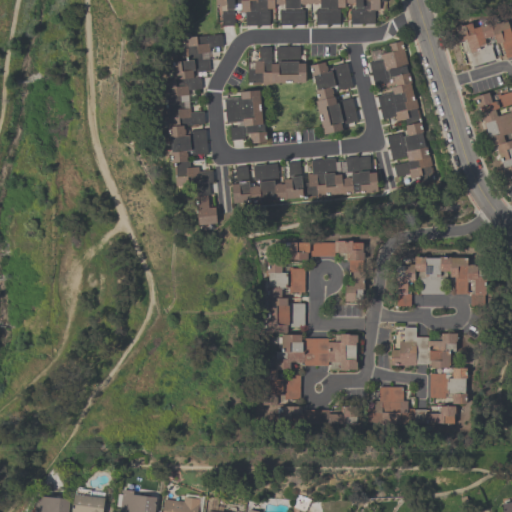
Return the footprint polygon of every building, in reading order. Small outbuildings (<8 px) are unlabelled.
[(233,25),(221,25),(221,11),(220,11),(220,6),(214,6),(214,0),(239,0),(239,12),(233,12),(233,25)] [(239,0),(239,12),(244,12),(244,25),(268,25),(268,8),(273,8),(272,4),(272,0),(239,0)] [(272,0),(272,4),(283,4),(283,9),(279,9),(279,24),(303,24),(303,10),(298,10),(298,4),(309,4),(309,0),(272,0)] [(309,0),(309,4),(319,4),(319,9),(315,10),(315,24),(338,23),(338,8),(343,8),(343,4),(343,0),(309,0)] [(349,24),(349,8),(353,8),(353,3),(343,4),(343,0),(384,0),(384,1),(378,1),(378,10),(373,10),(373,23),(349,24)] [(511,55),(505,58),(500,42),(495,44),(492,35),(483,38),(485,45),(491,44),(491,46),(490,47),(494,59),(471,66),(467,53),(469,52),(466,41),(458,43),(452,26),(460,24),(461,25),(470,23),(472,28),(478,26),(478,23),(488,20),(489,25),(506,20),(509,32),(511,31),(511,55)] [(216,224),(197,225),(194,184),(174,186),(172,162),(169,163),(169,152),(170,152),(169,137),(168,137),(167,126),(166,126),(165,118),(167,118),(167,116),(165,116),(163,80),(172,79),(171,62),(185,61),(183,37),(220,35),(221,46),(208,47),(208,52),(205,52),(206,55),(207,55),(208,59),(207,59),(208,71),(197,72),(197,73),(192,73),(192,77),(199,77),(200,89),(187,90),(188,108),(189,108),(189,112),(202,111),(203,124),(182,126),(183,129),(184,129),(184,134),(183,134),(183,135),(189,135),(189,127),(204,126),(206,154),(193,154),(192,150),(185,151),(185,153),(186,153),(186,157),(186,161),(188,161),(188,167),(197,167),(197,171),(210,170),(211,182),(208,183),(208,195),(206,195),(207,208),(214,207),(216,224)] [(433,180),(419,183),(418,177),(411,178),(410,174),(401,176),(400,175),(394,176),(392,165),(406,161),(405,157),(390,160),(384,136),(400,132),(401,137),(406,135),(406,134),(405,134),(404,130),(405,129),(402,120),(395,121),(394,116),(380,119),(375,96),(389,92),(390,95),(392,94),(390,87),(393,86),(391,76),(387,78),(388,82),(373,86),(367,62),(380,59),(379,55),(389,52),(387,44),(401,40),(430,166),(433,180)] [(304,83),(261,83),(261,73),(253,73),(253,60),(258,60),(257,47),(270,47),(270,63),(275,63),(275,47),(298,47),(299,63),(304,63),(304,83)] [(309,69),(310,68),(309,65),(323,62),(324,66),(326,65),(327,71),(330,70),(329,66),(345,62),(351,86),(336,90),(335,86),(329,87),(330,89),(331,89),(332,93),(331,93),(332,96),(333,96),(334,101),(350,97),(356,121),(340,125),(341,130),(322,134),(314,101),(316,100),(309,69)] [(265,142),(250,143),(250,139),(248,139),(248,135),(249,135),(249,133),(243,134),(243,139),(230,141),(228,127),(235,126),(234,121),(225,123),(222,98),(236,97),(237,99),(239,99),(239,92),(257,89),(261,123),(262,123),(263,132),(264,131),(265,142)] [(473,96),(487,92),(490,102),(497,100),(495,95),(499,94),(499,95),(511,91),(511,95),(511,103),(494,109),(496,116),(508,112),(508,110),(511,108),(511,132),(502,135),(503,142),(511,139),(511,175),(503,178),(500,169),(502,169),(499,158),(501,158),(499,151),(496,152),(495,147),(496,146),(496,145),(490,147),(482,121),(481,121),(479,116),(480,116),(479,113),(478,113),(473,96)] [(376,192),(359,193),(359,192),(351,192),(351,194),(341,195),(341,194),(324,195),(324,196),(301,198),(301,197),(285,199),(285,200),(274,201),(274,199),(259,200),(259,202),(232,204),(230,184),(235,184),(233,167),(245,166),(247,180),(248,180),(248,186),(257,186),(257,181),(253,182),(251,164),(275,162),(277,178),(272,179),(273,185),(275,185),(275,184),(279,183),(279,184),(282,184),(282,179),(287,179),(286,162),(297,161),(299,176),(300,176),(300,182),(306,182),(305,174),(310,174),(309,160),(333,158),(335,174),(340,174),(340,179),(344,179),(343,177),(348,177),(348,178),(350,178),(349,172),(345,172),(344,158),(368,156),(369,173),(374,172),(376,192)] [(361,301),(343,301),(343,286),(350,286),(350,272),(347,272),(347,260),(333,260),(333,256),(306,256),(306,260),(288,260),(288,258),(287,258),(287,245),(288,245),(288,242),(333,242),(333,241),(350,241),(350,242),(361,242),(361,301)] [(396,266),(405,266),(405,264),(413,264),(413,256),(424,256),(424,258),(437,258),(437,257),(449,257),(449,258),(466,258),(466,264),(473,264),(473,265),(476,266),(476,277),(484,277),(484,295),(473,294),(473,280),(465,280),(465,294),(453,294),(453,277),(448,277),(448,271),(439,271),(439,278),(442,278),(442,294),(418,294),(418,278),(423,278),(423,271),(413,271),(413,280),(406,280),(406,294),(409,294),(409,306),(395,306),(395,294),(395,276),(396,276),(396,266)] [(267,332),(267,298),(265,298),(266,288),(267,288),(267,273),(265,273),(266,262),(281,262),(280,272),(287,272),(287,267),(290,267),(290,268),(304,268),(303,292),(291,292),(291,293),(287,293),(288,288),(280,288),(280,298),(286,298),(286,303),(303,303),(303,328),(286,327),(286,332),(267,332)] [(448,368),(429,368),(429,364),(414,364),(414,365),(389,365),(389,349),(397,350),(397,341),(402,341),(402,327),(415,328),(414,337),(426,337),(426,341),(440,341),(440,333),(455,333),(455,341),(454,341),(454,344),(443,344),(443,351),(448,351),(448,368)] [(280,334),(300,334),(300,338),(326,338),(326,342),(333,342),(333,335),(339,335),(339,334),(347,334),(347,335),(356,335),(355,370),(338,370),(338,369),(329,368),(329,362),(326,362),(326,366),(302,365),(302,362),(289,362),(289,369),(276,369),(276,379),(281,379),(281,375),(298,375),(298,401),(282,401),(282,395),(276,395),(276,405),(261,405),(262,373),(267,373),(267,369),(273,369),(273,358),(274,358),(274,351),(276,351),(276,337),(280,337),(280,334)] [(451,368),(465,368),(465,378),(464,378),(464,393),(465,393),(465,404),(451,404),(451,393),(444,393),(444,397),(428,397),(428,373),(441,373),(441,372),(443,372),(443,377),(451,378),(451,368)] [(377,387),(402,387),(402,400),(406,400),(406,410),(427,410),(427,413),(438,413),(438,406),(453,406),(454,422),(452,422),(452,424),(366,424),(366,409),(372,409),(372,401),(377,401),(377,387)] [(356,424),(302,423),(302,421),(279,421),(279,406),(305,406),(305,410),(327,410),(327,414),(341,414),(341,407),(347,407),(347,406),(356,406),(356,424)] [(71,511),(73,493),(74,493),(75,488),(89,490),(89,495),(104,496),(102,511),(71,511)] [(119,511),(119,507),(115,506),(117,494),(121,494),(121,489),(133,491),(132,495),(155,497),(152,511),(119,511)] [(33,511),(36,495),(68,499),(66,511),(33,511)] [(198,499),(196,511),(160,511),(162,499),(182,501),(182,497),(198,499)] [(511,502),(511,511),(501,511),(500,504),(511,502)]
